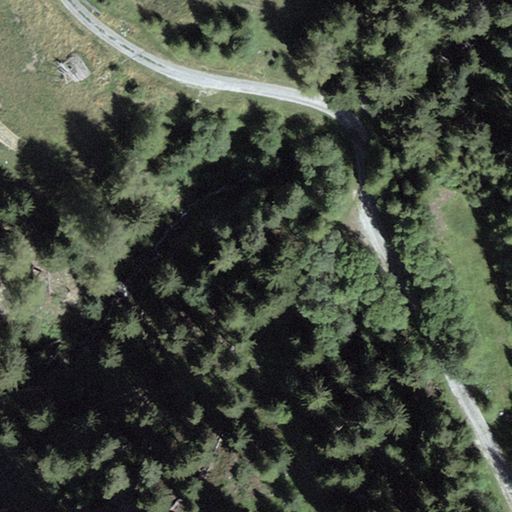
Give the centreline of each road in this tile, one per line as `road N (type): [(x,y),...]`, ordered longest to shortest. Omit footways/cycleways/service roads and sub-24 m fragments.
road 1 (track): [(359,134),(364,194),(382,247),(511,484)]
road 2 (track): [(69,0),(163,67),(337,110)]
